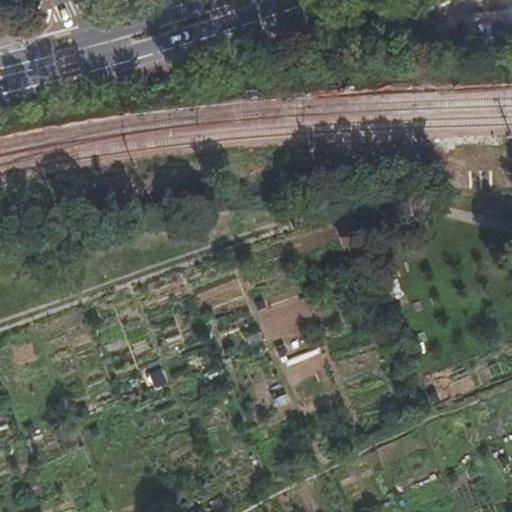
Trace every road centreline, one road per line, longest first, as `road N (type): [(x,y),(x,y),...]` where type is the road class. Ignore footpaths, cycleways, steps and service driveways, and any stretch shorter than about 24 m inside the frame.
road 1 (track): [(0,324),(103,284),(316,221),(423,213),(511,233)]
road 2 (primary): [(94,61),(311,0)]
road 3 (primary): [(219,0),(82,38)]
